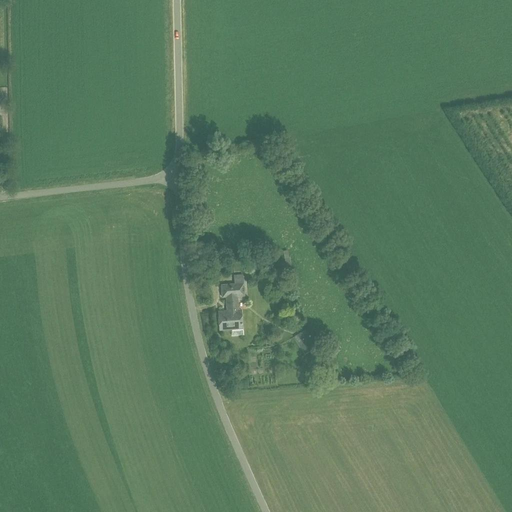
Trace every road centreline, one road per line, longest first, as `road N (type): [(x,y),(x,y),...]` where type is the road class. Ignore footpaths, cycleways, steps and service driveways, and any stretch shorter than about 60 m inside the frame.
road 1 (unclassified): [(266,511),(196,333),(180,177)]
road 2 (unclassified): [(0,197),(180,177)]
road 3 (unclassified): [(180,177),(179,0)]
